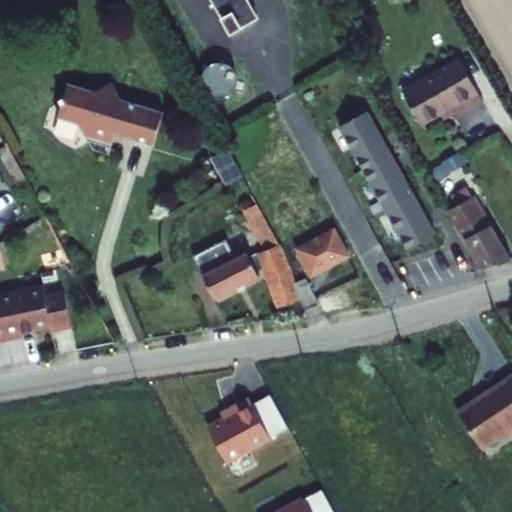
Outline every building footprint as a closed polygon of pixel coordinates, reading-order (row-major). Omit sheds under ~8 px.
[(236,0),(255,33),(281,19),(270,0),(236,0)] [(474,51),(440,70),(459,104),(470,98),(474,106),(497,93),(474,51)] [(257,91),(261,85),(262,79),(261,72),(257,67),(252,63),(245,62),(239,63),(233,67),(230,72),(228,79),(229,85),(233,90),(239,94),(245,95),(251,94),(257,91)] [(418,82),(437,116),(459,104),(440,70),(418,82)] [(127,127),(166,138),(176,105),(132,93),(123,77),(105,83),(81,76),(70,111),(91,117),(105,145),(121,150),(127,127)] [(436,232),(370,112),(339,128),(406,249),(436,232)] [(461,196),(497,263),(511,257),(511,225),(508,218),(505,220),(483,183),(461,196)] [(302,313),(318,307),(319,306),(305,282),(303,283),(295,287),(283,253),(259,209),(244,215),(267,251),(260,255),(282,308),(298,303),(302,313)] [(297,248),(313,281),(350,264),(332,231),(297,248)] [(198,260),(203,269),(234,254),(227,243),(197,258),(198,260)] [(203,269),(220,300),(263,278),(251,257),(239,262),(234,254),(203,269)] [(0,335),(9,334),(10,338),(26,335),(41,331),(40,328),(68,322),(69,326),(89,322),(83,288),(63,292),(61,282),(39,286),(17,290),(0,293),(0,335)] [(511,379),(477,400),(498,437),(511,428),(511,379)] [(206,425),(227,464),(271,440),(247,397),(220,412),(222,416),(206,425)] [(313,511),(305,496),(275,511),(313,511)]
